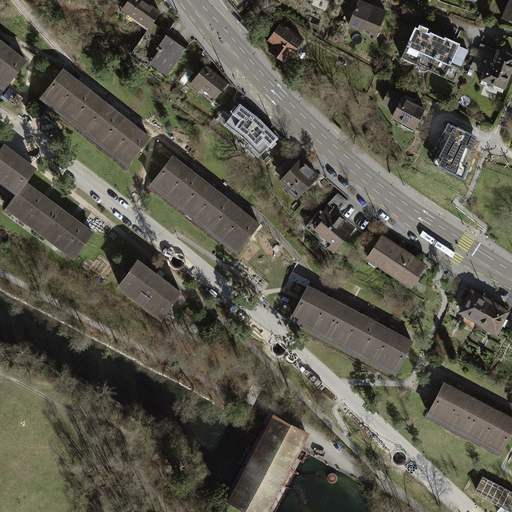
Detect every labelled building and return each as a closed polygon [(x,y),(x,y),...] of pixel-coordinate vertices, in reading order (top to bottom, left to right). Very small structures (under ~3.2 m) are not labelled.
[(127,0),(122,9),(149,28),(152,22),(160,12),(142,0),(127,0)] [(230,0),(238,10),(248,0),(230,0)] [(315,0),(314,4),(325,8),(328,0),(315,0)] [(359,0),(349,25),(362,30),(363,27),(377,33),(386,12),(359,0)] [(147,30),(150,32),(152,29),(156,32),(160,27),(152,22),(149,28),(147,30)] [(276,30),(270,39),(275,43),(270,50),(285,61),(301,39),(279,23),(275,29),(276,30)] [(418,28),(415,26),(401,58),(417,65),(418,67),(419,69),(421,71),(423,71),(426,71),(428,70),(454,81),(459,68),(451,64),(452,62),(460,66),(468,49),(459,46),(460,43),(449,38),(448,40),(429,32),(429,33),(427,32),(428,29),(419,25),(418,28)] [(168,72),(185,48),(166,35),(163,38),(156,32),(152,29),(150,32),(145,39),(143,38),(131,55),(140,61),(144,55),(168,72)] [(168,32),(166,35),(185,48),(187,45),(168,32)] [(26,61),(0,40),(0,85),(2,88),(13,74),(15,75),(26,61)] [(480,44),(479,48),(485,51),(478,68),(471,66),(470,68),(484,74),(490,59),(495,61),(499,51),(480,44)] [(479,48),(471,66),(478,68),(485,51),(479,48)] [(511,68),(511,56),(499,51),(495,61),(490,59),(484,74),(480,84),(502,92),(511,68)] [(205,66),(191,83),(199,90),(202,86),(216,98),(227,84),(205,66)] [(42,98),(69,120),(91,93),(62,69),(52,82),(53,84),(42,98)] [(389,89),(382,102),(396,109),(392,117),(402,122),(404,119),(415,125),(424,109),(389,89)] [(69,120),(98,143),(120,116),(91,93),(69,120)] [(260,118),(240,103),(226,121),(244,136),(261,152),(278,137),(260,118)] [(148,138),(120,116),(98,143),(125,165),(137,150),(138,151),(148,138)] [(457,126),(449,122),(436,146),(440,148),(433,163),(445,169),(446,168),(464,177),(468,165),(465,163),(477,135),(458,125),(457,126)] [(0,149),(0,179),(18,192),(25,183),(35,169),(3,145),(0,149)] [(282,164),(288,170),(299,159),(293,154),(282,164)] [(152,184),(180,207),(201,179),(172,156),(162,169),(163,170),(152,184)] [(317,177),(299,159),(288,170),(283,176),(287,181),(290,185),(289,188),(297,196),(304,188),(306,189),(310,185),(309,183),(317,177)] [(180,207),(207,228),(229,201),(201,179),(180,207)] [(7,206),(41,231),(58,208),(25,183),(18,192),(7,206)] [(338,195),(328,206),(351,226),(361,213),(338,195)] [(259,224),(229,201),(207,228),(236,251),(246,238),(247,239),(259,224)] [(333,249),(351,226),(328,206),(324,211),(320,208),(305,225),(333,249)] [(91,233),(58,208),(41,231),(74,256),(91,233)] [(425,264),(381,235),(367,256),(411,285),(425,264)] [(137,260),(119,284),(161,316),(180,292),(137,260)] [(263,292),(269,283),(249,268),(242,277),(263,292)] [(291,318),(327,337),(343,306),(306,287),(299,301),(300,301),(291,318)] [(459,297),(465,301),(471,290),(465,287),(459,297)] [(489,301),(471,290),(465,301),(460,309),(478,320),(489,301)] [(507,311),(489,301),(478,320),(496,330),(507,311)] [(327,337),(358,353),(375,322),(343,306),(327,337)] [(411,342),(375,322),(358,353),(394,372),(403,356),(404,356),(411,342)] [(428,415),(464,433),(480,402),(444,383),(436,398),(437,398),(428,415)] [(266,391),(253,385),(249,393),(269,403),(266,391)] [(511,428),(511,418),(480,402),(464,433),(498,452),(507,435),(508,436),(511,428)] [(307,432),(275,415),(266,432),(232,497),(230,500),(252,511),(265,511),(299,449),(307,432)] [(511,499),(511,491),(482,476),(475,489),(508,507),(511,499)]
